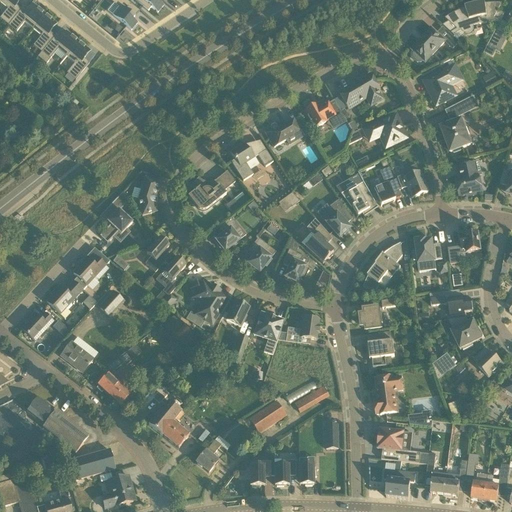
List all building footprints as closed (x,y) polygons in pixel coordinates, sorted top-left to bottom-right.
[(0,0),(0,2),(8,9),(0,19),(8,26),(21,10),(16,6),(21,0),(0,0)] [(124,0),(108,0),(119,8),(112,16),(131,31),(137,24),(133,20),(139,12),(124,0)] [(135,0),(135,1),(148,11),(151,8),(157,13),(164,6),(159,2),(160,0),(135,0)] [(476,8),(476,6),(472,7),(469,8),(465,9),(462,10),(458,12),(455,13),(452,15),(448,17),(445,19),(446,19),(460,32),(462,32),(463,33),(465,34),(467,35),(469,35),(471,34),(473,32),(474,30),(474,28),(474,27),(477,26),(480,25),(484,24),(487,24),(487,20),(493,20),(498,12),(502,5),(502,4),(498,4),(495,4),(491,4),(487,4),(484,4),(480,5),(480,7),(476,8)] [(21,10),(8,26),(16,32),(24,23),(33,30),(45,15),(33,5),(28,11),(23,7),(21,10)] [(42,53),(54,37),(50,33),(57,25),(45,15),(33,30),(41,37),(34,46),(42,53)] [(115,23),(111,28),(120,35),(124,30),(115,23)] [(432,56),(446,41),(433,29),(420,43),(419,42),(411,50),(414,52),(412,54),(412,58),(417,63),(421,63),(429,54),(432,56)] [(499,52),(507,37),(496,32),(488,47),(496,51),(499,52)] [(54,37),(42,53),(38,58),(46,64),(58,50),(66,57),(78,42),(66,33),(59,41),(54,37)] [(453,50),(460,43),(453,37),(446,44),(453,50)] [(78,42),(66,57),(75,64),(67,73),(75,80),(76,80),(89,64),(84,60),(90,52),(78,42)] [(453,99),(447,86),(461,79),(455,66),(424,82),(428,91),(429,90),(432,96),(431,97),(437,107),(453,99)] [(493,73),(482,79),(487,88),(498,83),(493,73)] [(67,74),(64,78),(71,84),(74,80),(71,77),(67,74)] [(348,111),(359,105),(367,100),(371,107),(382,100),(377,92),(379,91),(370,76),(361,81),(361,82),(350,88),(350,87),(339,94),(348,111)] [(345,120),(333,101),(318,110),(316,106),(313,107),(311,106),(309,106),(307,107),(307,109),(307,111),(304,112),(314,130),(326,123),(325,122),(329,120),(333,127),(345,120)] [(400,128),(395,116),(363,131),(367,140),(380,134),(388,148),(407,139),(401,128),(400,128)] [(459,122),(458,117),(452,119),(454,124),(441,128),(445,137),(444,137),(447,145),(447,144),(451,153),(454,152),(454,153),(461,151),(460,149),(470,145),(467,137),(469,136),(466,128),(464,129),(461,121),(459,122)] [(285,127),(283,124),(283,123),(277,127),(275,125),(273,125),(271,126),(270,128),(271,130),(265,134),(274,148),(286,141),(289,145),(302,138),(293,122),(285,127)] [(353,134),(358,132),(358,131),(353,122),(348,126),(353,134)] [(348,146),(361,140),(358,132),(353,134),(348,146)] [(249,152),(244,144),(230,154),(234,161),(231,163),(243,182),(253,176),(250,171),(259,165),(250,151),(249,152)] [(265,168),(273,163),(265,151),(258,156),(265,168)] [(399,166),(396,157),(389,160),(392,169),(399,166)] [(478,177),(475,164),(457,168),(461,185),(457,186),(459,197),(466,196),(467,198),(475,196),(475,194),(482,192),(479,177),(478,177)] [(325,178),(332,173),(328,168),(321,173),(325,178)] [(382,206),(384,209),(390,205),(389,204),(395,202),(394,201),(400,198),(398,193),(400,192),(396,181),(394,182),(389,169),(379,173),(385,185),(374,189),(375,193),(372,194),(378,204),(379,204),(381,207),(382,206)] [(511,173),(504,171),(500,185),(508,187),(506,192),(511,194),(511,172),(511,173)] [(235,183),(227,172),(226,174),(218,181),(216,182),(215,182),(210,186),(209,185),(206,185),(204,186),(200,180),(199,178),(191,187),(195,192),(188,198),(195,207),(201,202),(208,210),(226,195),(224,192),(235,183)] [(428,193),(419,172),(410,176),(404,178),(403,176),(397,178),(401,190),(407,188),(408,190),(412,199),(428,193)] [(156,205),(156,199),(155,199),(160,183),(145,179),(138,201),(142,217),(157,213),(155,207),(155,205),(156,205)] [(374,203),(363,183),(362,183),(363,184),(356,187),(355,186),(346,192),(340,195),(351,209),(351,208),(352,208),(358,216),(362,214),(364,217),(364,218),(371,213),(366,205),(373,201),(374,203)] [(107,244),(113,238),(118,233),(121,235),(126,230),(132,224),(119,212),(127,203),(122,193),(107,210),(112,214),(105,221),(110,226),(99,238),(107,244)] [(292,209),(300,203),(292,195),(285,200),(292,209)] [(339,239),(350,230),(346,225),(352,220),(339,201),(328,209),(334,217),(325,224),(339,239)] [(233,249),(240,243),(233,235),(240,229),(232,219),(220,228),(224,234),(215,241),(216,242),(215,243),(220,250),(222,249),(225,253),(232,247),(233,249)] [(329,259),(332,256),(332,255),(333,253),(326,246),(332,240),(315,220),(306,229),(315,237),(305,248),(323,265),(328,259),(329,259)] [(476,235),(476,233),(471,233),(472,235),(464,236),(464,238),(460,239),(461,249),(458,249),(448,250),(451,265),(460,264),(459,255),(480,252),(478,234),(476,235)] [(427,263),(434,262),(442,260),(440,245),(433,246),(432,241),(425,242),(425,240),(423,240),(423,238),(417,239),(417,241),(415,242),(417,252),(412,253),(413,262),(427,260),(427,263)] [(161,241),(160,239),(146,254),(151,258),(145,265),(155,274),(165,262),(160,257),(169,248),(167,246),(168,244),(163,240),(161,241)] [(266,268),(271,261),(270,260),(272,258),(265,253),(269,248),(258,239),(249,251),(254,256),(248,265),(249,266),(248,267),(255,272),(255,271),(259,274),(265,267),(266,268)] [(303,277),(306,269),(305,268),(305,267),(299,264),(302,257),(295,254),(299,246),(291,239),(286,250),(289,251),(282,265),(289,268),(284,278),(285,279),(285,280),(293,284),(293,283),(298,285),(301,277),(303,277)] [(400,267),(383,254),(383,253),(379,258),(380,259),(376,265),(375,264),(370,270),(371,272),(367,277),(368,277),(365,283),(363,288),(376,291),(380,286),(384,289),(400,267)] [(104,264),(96,257),(91,263),(86,258),(81,264),(82,265),(73,274),(80,281),(88,286),(93,280),(106,267),(104,264)] [(117,257),(113,262),(116,266),(121,260),(117,257)] [(162,292),(168,298),(171,295),(172,293),(182,281),(177,277),(185,267),(183,265),(185,264),(179,259),(178,261),(176,259),(163,274),(168,278),(162,284),(166,288),(162,292)] [(447,263),(439,264),(441,275),(449,273),(447,263)] [(112,271),(114,278),(121,276),(119,269),(112,271)] [(462,276),(452,277),(454,288),(463,287),(462,276)] [(228,299),(203,283),(201,286),(198,284),(195,285),(193,288),(193,292),(196,293),(193,299),(205,307),(199,317),(212,327),(222,311),(221,311),(228,299)] [(80,295),(70,285),(65,291),(60,287),(54,293),(55,294),(46,303),(54,310),(65,320),(71,314),(67,311),(72,306),(71,305),(80,295)] [(460,298),(459,291),(430,295),(431,307),(449,305),(450,317),(464,315),(464,313),(472,312),(472,310),(473,310),(472,303),(471,303),(471,301),(461,302),(461,298),(460,298)] [(109,319),(124,302),(113,292),(98,308),(109,319)] [(171,295),(168,298),(162,305),(168,310),(177,300),(171,295)] [(86,300),(86,308),(89,310),(95,303),(88,297),(86,300)] [(382,309),(396,307),(395,300),(382,302),(382,309)] [(241,329),(246,318),(245,317),(249,309),(236,303),(226,321),(241,329)] [(155,304),(149,311),(158,319),(164,312),(155,304)] [(379,314),(378,308),(363,310),(364,315),(360,315),(361,327),(366,326),(366,331),(381,329),(380,324),(383,323),(382,313),(379,314)] [(54,322),(44,313),(39,319),(34,314),(29,320),(30,321),(21,330),(35,343),(40,337),(42,338),(46,333),(45,332),(54,322)] [(261,314),(254,335),(254,336),(268,341),(263,353),(272,356),(280,334),(279,333),(283,322),(261,314)] [(319,334),(319,328),(318,328),(319,320),(303,318),(301,334),(294,333),(294,335),(287,334),(286,343),(300,345),(301,339),(316,341),(317,334),(319,334)] [(468,324),(466,319),(448,321),(454,332),(451,333),(460,351),(462,350),(463,352),(473,347),(472,345),(482,340),(481,338),(483,337),(480,330),(478,331),(473,322),(468,324)] [(58,322),(52,328),(56,332),(62,326),(58,322)] [(184,327),(175,336),(181,343),(191,333),(184,327)] [(392,342),(391,333),(378,335),(379,343),(368,345),(369,354),(371,354),(373,368),(386,367),(385,358),(395,357),(393,341),(392,342)] [(239,369),(248,339),(240,336),(231,363),(239,369)] [(93,361),(93,360),(77,348),(71,344),(61,358),(67,362),(68,361),(76,367),(75,369),(82,374),(93,361)] [(490,355),(485,349),(473,361),(477,365),(483,370),(481,371),(488,378),(493,374),(494,375),(498,371),(497,370),(502,364),(492,353),(490,355)] [(125,367),(132,362),(125,354),(108,367),(112,373),(123,364),(125,367)] [(438,381),(456,367),(447,355),(432,366),(438,381)] [(460,374),(465,369),(461,365),(456,369),(460,374)] [(109,397),(123,379),(129,376),(124,372),(118,379),(116,382),(108,375),(98,386),(109,397)] [(254,373),(254,382),(262,382),(263,374),(254,373)] [(148,393),(158,387),(150,375),(141,380),(145,386),(143,387),(148,393)] [(126,386),(133,379),(129,376),(123,379),(109,397),(120,407),(130,396),(122,389),(125,386),(126,386)] [(392,377),(375,379),(377,389),(379,401),(374,402),(376,415),(380,415),(380,416),(397,414),(394,392),(403,391),(402,378),(393,380),(392,377)] [(159,404),(169,395),(165,391),(173,387),(170,381),(161,387),(149,395),(159,404)] [(299,414),(329,397),(324,388),(294,405),(299,414)] [(47,406),(37,399),(27,412),(43,425),(54,410),(47,406)] [(162,437),(181,413),(168,402),(148,426),(162,437)] [(259,435),(286,417),(277,403),(249,421),(259,435)] [(452,417),(459,415),(455,404),(448,406),(452,417)] [(76,454),(89,437),(56,412),(43,429),(76,454)] [(181,413),(162,437),(162,436),(178,450),(189,436),(175,425),(184,415),(181,413)] [(409,420),(410,426),(432,428),(432,423),(432,419),(423,420),(423,418),(409,420)] [(326,451),(338,451),(337,425),(325,426),(326,451)] [(382,441),(380,458),(418,461),(419,450),(400,448),(402,429),(378,427),(377,440),(382,441)] [(212,457),(221,447),(215,442),(214,441),(206,452),(205,452),(196,464),(208,474),(218,462),(212,457)] [(76,482),(115,471),(109,451),(70,462),(76,482)] [(446,482),(447,475),(434,474),(436,456),(429,455),(426,478),(433,478),(433,481),(432,481),(431,494),(444,496),(446,482)] [(478,468),(479,457),(469,456),(468,462),(466,482),(467,482),(467,480),(474,481),(475,467),(478,468)] [(303,483),(303,486),(305,486),(305,487),(312,487),(312,486),(314,486),(314,479),(317,478),(317,469),(314,469),(314,466),(307,466),(307,459),(299,460),(300,483),(303,483)] [(265,487),(265,484),(265,478),(271,477),(271,462),(257,463),(257,467),(250,467),(250,470),(247,470),(247,480),(250,480),(250,487),(252,487),(252,489),(259,488),(259,487),(265,487)] [(290,486),(289,483),(289,477),(296,477),(296,462),(281,462),(282,466),(275,466),(275,487),(277,487),(277,488),(284,488),(284,486),(290,486)] [(466,482),(468,462),(462,462),(460,477),(447,475),(446,482),(444,496),(458,497),(460,482),(466,482)] [(497,503),(498,497),(499,485),(506,486),(508,470),(509,467),(501,466),(498,486),(492,485),(494,477),(487,476),(484,501),(497,503)] [(395,500),(398,472),(394,472),(384,471),(383,480),(388,480),(386,499),(395,500)] [(408,501),(410,483),(414,483),(416,474),(400,473),(398,472),(395,500),(408,501)] [(484,501),(487,476),(478,475),(476,484),(473,484),(471,499),(484,501)] [(40,511),(39,508),(30,476),(12,481),(0,484),(0,499),(2,508),(18,504),(20,511),(40,511)] [(116,507),(133,503),(129,487),(131,487),(129,477),(109,482),(111,489),(104,491),(106,497),(102,499),(105,510),(116,507)] [(71,511),(69,501),(66,489),(61,491),(59,493),(61,500),(43,505),(44,507),(39,508),(40,511),(71,511)]
